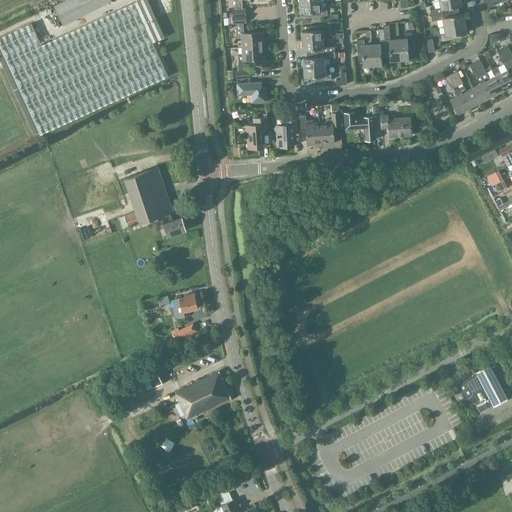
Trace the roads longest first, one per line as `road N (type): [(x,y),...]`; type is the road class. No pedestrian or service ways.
road 1 (tertiary): [(288,511),(224,323),(205,170)]
road 2 (residential): [(205,170),(416,153),(511,104)]
road 3 (tertiary): [(205,170),(187,0)]
road 4 (residential): [(351,91),(291,92),(282,0)]
